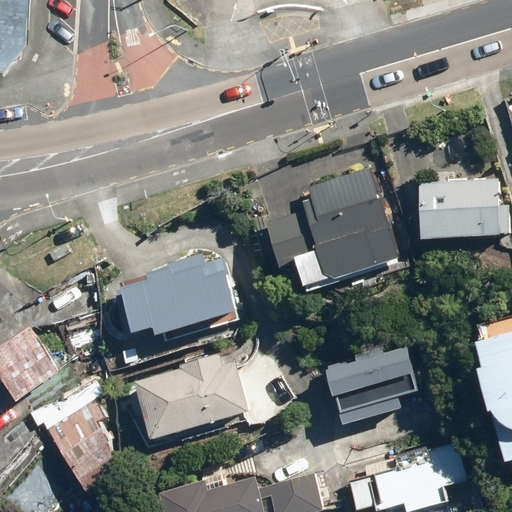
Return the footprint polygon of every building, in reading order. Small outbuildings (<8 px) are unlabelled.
[(34,47),(36,0),(0,0),(0,75),(6,75),(34,47)] [(373,169),(312,189),(316,200),(308,203),(325,248),(303,256),(315,290),(405,257),(373,169)] [(511,233),(511,204),(503,205),(503,179),(427,182),(429,236),(511,233)] [(206,268),(204,261),(169,271),(170,276),(123,289),(136,333),(165,325),(169,338),(242,317),(226,262),(206,268)] [(67,369),(33,326),(0,352),(0,366),(28,401),(67,369)] [(503,407),(504,411),(502,412),(511,449),(511,331),(486,338),(494,367),(489,367),(503,407)] [(343,427),(417,411),(415,403),(433,399),(420,343),(329,362),(343,427)] [(140,381),(157,439),(256,410),(239,352),(140,381)] [(113,420),(117,417),(103,398),(109,394),(94,371),(36,410),(93,495),(142,462),(113,420)] [(374,464),(376,475),(355,481),(363,510),(384,504),(385,506),(413,498),(417,510),(456,500),(452,485),(471,480),(461,441),(374,464)] [(322,511),(331,510),(325,485),(316,487),(313,475),(266,486),(263,474),(225,483),(223,475),(169,487),(175,511),(322,511)]
